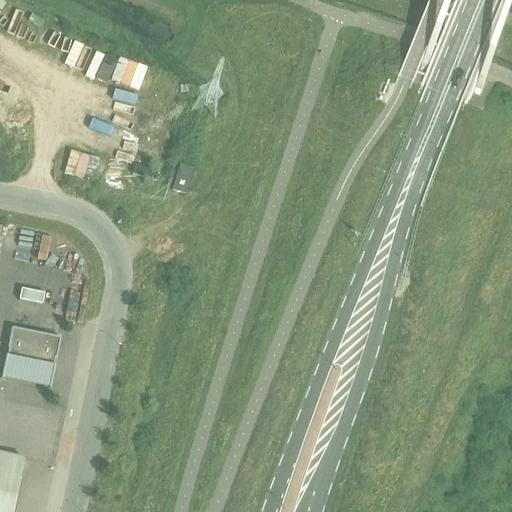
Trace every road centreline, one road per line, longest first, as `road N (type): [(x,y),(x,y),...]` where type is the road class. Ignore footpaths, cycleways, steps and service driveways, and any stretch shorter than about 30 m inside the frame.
road 1 (unclassified): [(73,511),(110,311),(111,252),(101,232),(74,214),(0,197)]
road 2 (primary): [(481,0),(364,305)]
road 3 (primary): [(364,305),(324,363),(271,511)]
road 4 (primary): [(316,511),(361,380),(364,305)]
